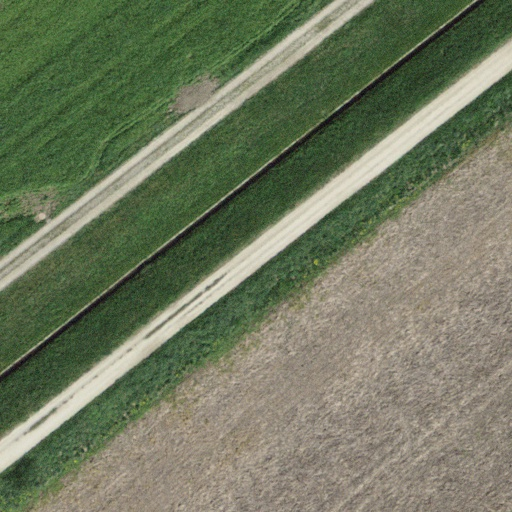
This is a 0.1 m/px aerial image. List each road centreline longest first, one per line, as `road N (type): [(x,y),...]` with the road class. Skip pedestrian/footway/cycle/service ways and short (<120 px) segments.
road 1 (track): [(0,459),(511,45)]
road 2 (track): [(0,269),(343,0)]
